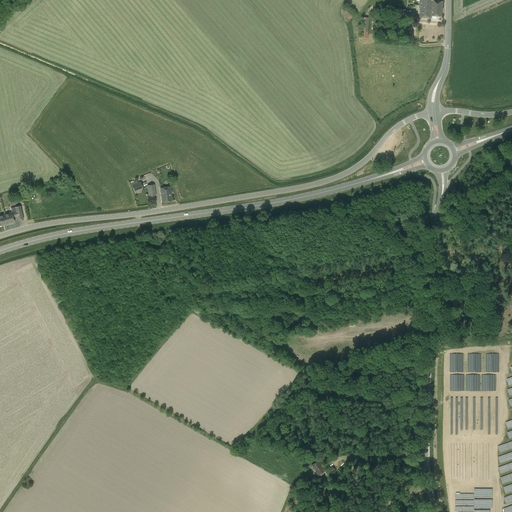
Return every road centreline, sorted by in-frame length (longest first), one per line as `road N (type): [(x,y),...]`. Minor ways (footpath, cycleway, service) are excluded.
road 1 (unclassified): [(0,236),(336,177),(397,126),(429,111)]
road 2 (secondary): [(0,250),(355,184)]
road 3 (unclassified): [(433,511),(426,455),(438,205)]
